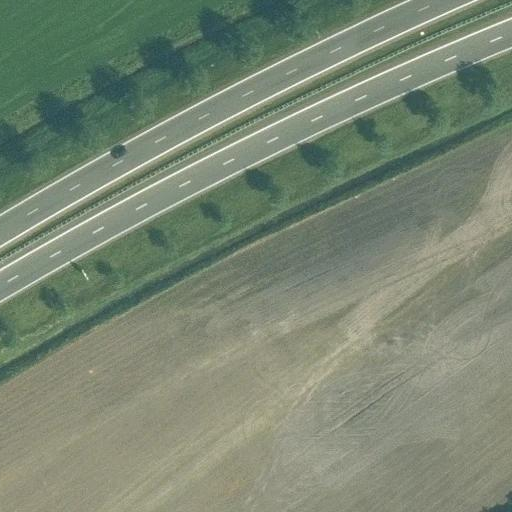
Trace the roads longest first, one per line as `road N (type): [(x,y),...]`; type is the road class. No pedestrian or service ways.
road 1 (trunk): [(0,288),(184,184),(511,34)]
road 2 (trunk): [(443,0),(154,144),(0,232)]
